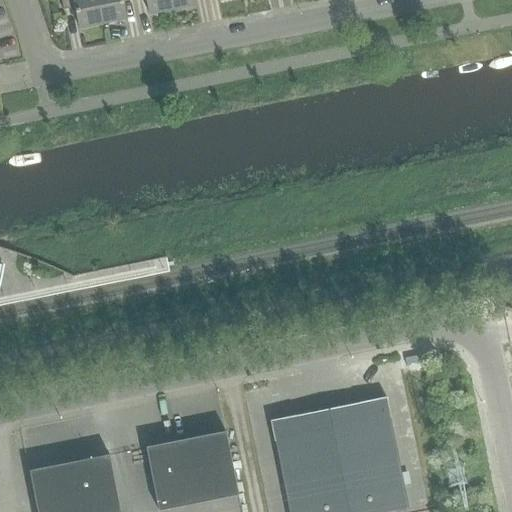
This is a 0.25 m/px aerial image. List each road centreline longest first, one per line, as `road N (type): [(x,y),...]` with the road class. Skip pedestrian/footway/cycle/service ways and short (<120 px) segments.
road 1 (unclassified): [(511,467),(480,313),(0,410)]
road 2 (residential): [(417,0),(40,75),(17,0)]
